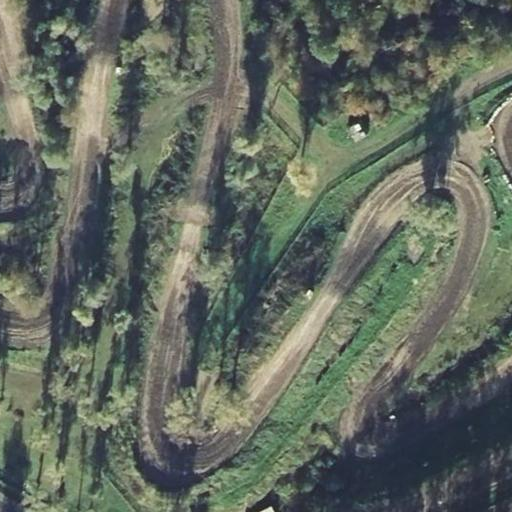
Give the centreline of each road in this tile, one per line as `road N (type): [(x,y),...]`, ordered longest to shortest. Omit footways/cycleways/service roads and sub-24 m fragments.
road 1 (track): [(232,0),(241,41),(154,382),(154,461),(199,461),(239,439),(349,265),(364,221),(405,180),(442,172),(465,200),(473,237),(422,344),(374,394),(366,434),(396,436),(511,362)]
road 2 (track): [(0,328),(33,329),(56,313),(84,96),(107,0)]
road 3 (track): [(511,69),(487,73),(376,142),(342,154),(320,147),(268,98),(230,79)]
road 4 (track): [(0,51),(20,180),(0,201)]
